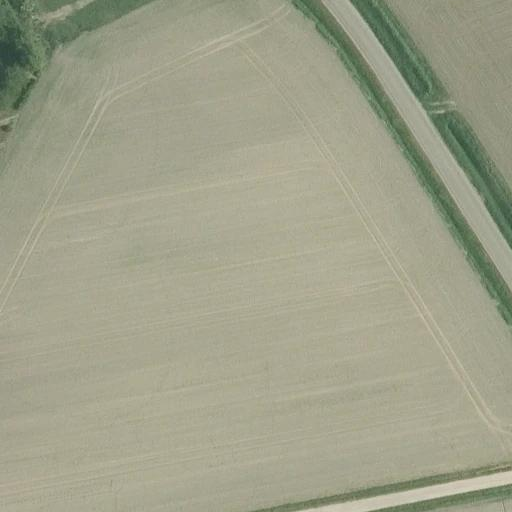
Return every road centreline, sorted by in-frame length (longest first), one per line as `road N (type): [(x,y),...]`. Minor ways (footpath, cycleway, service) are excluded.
road 1 (unclassified): [(511,276),(333,0)]
road 2 (track): [(328,511),(511,476)]
